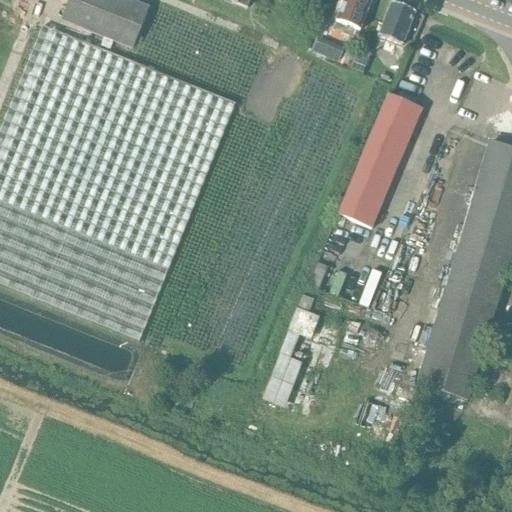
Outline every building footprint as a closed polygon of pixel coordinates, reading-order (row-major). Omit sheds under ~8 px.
[(131,51),(147,10),(122,0),(69,0),(60,23),(131,51)] [(219,0),(247,11),(251,0),(219,0)] [(359,35),(372,0),(343,0),(339,12),(335,10),(329,23),(330,24),(328,30),(355,40),(358,34),(359,35)] [(402,49),(404,44),(416,15),(391,5),(378,39),(402,49)] [(0,288),(138,344),(234,106),(130,64),(41,29),(0,130),(0,288)] [(317,45),(313,54),(323,58),(326,49),(317,45)] [(288,50),(283,62),(295,67),(300,55),(288,50)] [(344,86),(337,104),(352,110),(359,93),(344,86)] [(370,231),(420,113),(387,98),(337,217),(370,231)] [(487,147),(415,389),(466,405),(511,251),(511,153),(488,145),(487,147)] [(259,189),(246,214),(270,227),(279,211),(289,216),(294,207),(259,189)] [(296,212),(288,227),(299,233),(307,218),(296,212)]
